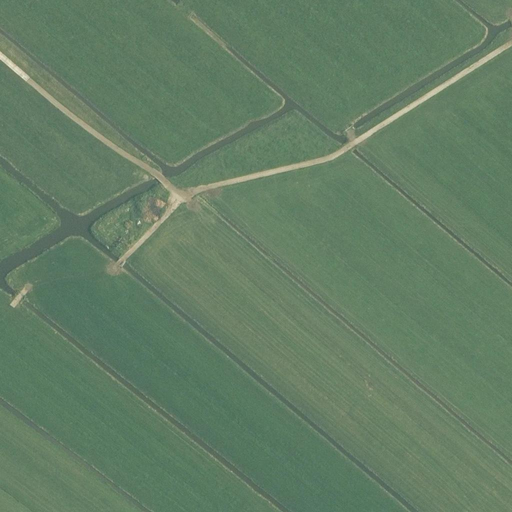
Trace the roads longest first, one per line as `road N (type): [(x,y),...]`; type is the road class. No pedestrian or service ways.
road 1 (track): [(0,53),(186,196),(208,182),(329,157),(511,42)]
road 2 (track): [(186,196),(108,274),(46,281),(12,306)]
